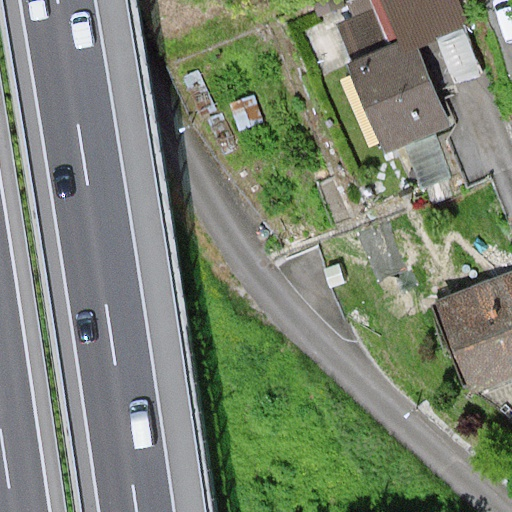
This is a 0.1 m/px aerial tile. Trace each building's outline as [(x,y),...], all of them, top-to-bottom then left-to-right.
[(344,0),(322,0),(313,4),(320,17),(346,6),(344,0)] [(346,0),(347,0),(354,17),(382,4),(380,0),(346,0)] [(470,27),(459,0),(380,0),(382,4),(400,42),(403,51),(416,45),(470,27)] [(354,17),(337,25),(353,61),(400,42),(382,4),(354,17)] [(353,61),(347,64),(384,156),(450,130),(416,45),(403,51),(400,42),(353,61)] [(511,276),(435,306),(470,397),(511,381),(511,276)]
